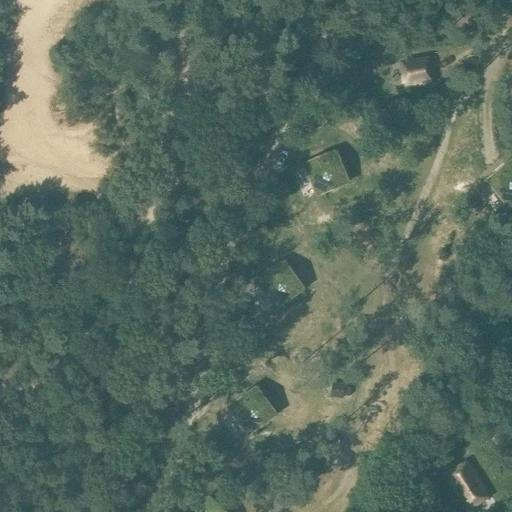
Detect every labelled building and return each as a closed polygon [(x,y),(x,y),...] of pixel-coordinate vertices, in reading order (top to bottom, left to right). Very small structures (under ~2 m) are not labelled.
[(434,84),(429,57),(399,62),(404,89),(434,84)] [(336,152),(306,164),(318,194),(349,182),(336,152)] [(511,161),(489,180),(509,205),(511,203),(511,161)] [(285,262),(258,281),(278,308),(304,289),(285,262)] [(232,406),(230,407),(231,408),(249,433),(250,434),(276,414),(257,388),(232,406)] [(491,497),(468,460),(445,475),(468,511),(491,497)] [(226,511),(209,498),(197,511),(226,511)]
